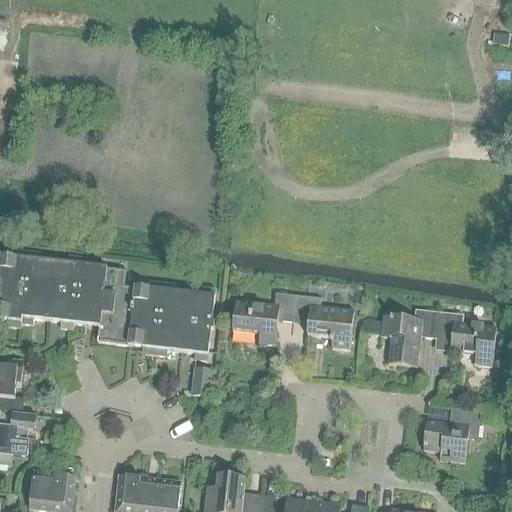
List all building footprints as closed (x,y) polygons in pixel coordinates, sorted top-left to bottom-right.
[(507,49),(509,38),(494,36),(492,46),(507,49)] [(73,327),(98,329),(103,286),(123,289),(125,273),(80,267),(80,261),(67,260),(66,266),(39,263),(40,257),(15,254),(14,260),(0,258),(0,322),(7,323),(6,329),(19,331),(20,327),(32,328),(32,322),(60,325),(59,331),(72,333),(73,327)] [(148,291),(123,289),(103,286),(98,329),(96,345),(141,350),(141,356),(166,359),(166,353),(194,356),(193,362),(206,364),(215,293),(201,291),(201,297),(173,294),(174,288),(149,285),(148,291)] [(277,324),(292,325),(295,299),(275,297),(274,309),(235,304),(232,334),(259,337),(258,347),(274,349),(277,324)] [(321,302),(295,299),(292,325),(307,327),(306,339),(329,341),(329,344),(331,344),(330,351),(348,353),(353,314),(320,310),(321,302)] [(420,340),(435,342),(438,316),(415,313),(414,323),(382,320),(380,340),(390,341),(387,367),(416,371),(420,340)] [(463,318),(438,316),(435,342),(435,345),(450,347),(449,355),(475,358),(473,368),(491,370),(496,331),(462,327),(463,318)] [(0,415),(11,416),(21,417),(23,402),(11,400),(13,388),(20,388),(23,364),(8,362),(7,372),(0,371),(0,415)] [(193,370),(190,388),(189,398),(209,401),(212,373),(193,370)] [(455,427),(426,424),(422,454),(440,456),(439,464),(464,467),(467,441),(477,442),(480,415),(456,412),(455,427)] [(36,419),(21,417),(11,416),(0,415),(0,468),(11,470),(11,461),(26,462),(28,445),(26,444),(27,434),(34,435),(36,419)] [(28,511),(29,511),(49,511),(53,477),(54,473),(46,472),(46,476),(32,475),(28,511)] [(53,477),(49,511),(70,511),(74,480),(53,477)] [(139,477),(139,481),(135,511),(156,511),(159,483),(147,482),(147,478),(139,477)] [(135,511),(139,481),(118,478),(114,511),(135,511)] [(259,511),(261,499),(243,497),(244,481),(216,478),(215,491),(206,490),(203,511),(259,511)] [(159,483),(156,511),(177,511),(180,485),(159,483)] [(313,511),(314,505),(286,501),(284,511),(275,511),(273,511),(275,500),(261,499),(259,511),(313,511)]
